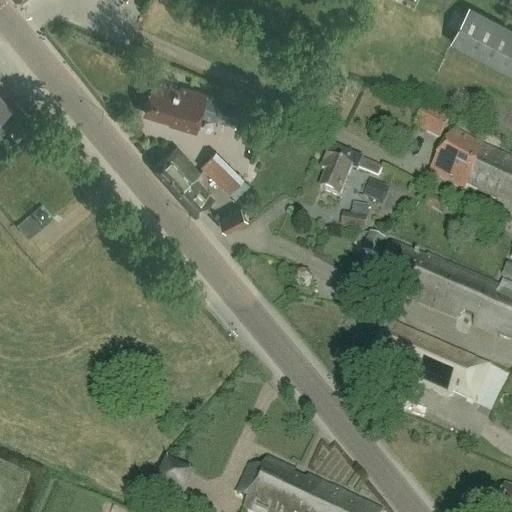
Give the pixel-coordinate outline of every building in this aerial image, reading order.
[(511,22),(469,4),(454,42),(495,60),(511,69),(511,22)] [(180,90),(154,82),(145,113),(170,121),(169,124),(196,132),(201,115),(254,132),(261,110),(241,105),(242,104),(181,86),(180,90)] [(0,152),(5,148),(0,141),(0,128),(16,115),(0,96),(0,152)] [(424,109),(415,129),(439,141),(449,122),(424,109)] [(511,163),(480,148),(454,133),(431,173),(465,192),(468,187),(511,208),(511,163)] [(196,215),(213,199),(194,178),(199,173),(176,147),(153,167),(196,215)] [(382,171),(331,148),(321,172),(326,174),(319,190),(339,199),(352,170),(358,173),(359,170),(378,179),(382,171)] [(199,166),(227,202),(245,188),(217,152),(199,166)] [(374,191),(360,197),(367,212),(381,205),(374,191)] [(28,236),(52,216),(41,202),(17,223),(28,236)] [(247,224),(240,211),(218,222),(224,237),(247,224)] [(362,234),(365,221),(343,217),(340,230),(362,234)] [(376,260),(385,241),(371,235),(362,254),(376,260)] [(426,259),(391,245),(373,290),(396,299),(402,291),(412,295),(411,301),(456,320),(464,313),(474,319),(474,328),(497,338),(497,336),(511,342),(511,287),(502,284),(501,286),(427,257),(426,259)] [(511,268),(509,266),(505,273),(502,278),(511,283),(511,268)] [(472,403),(488,367),(390,324),(369,363),(449,400),(453,394),(472,403)] [(308,511),(321,485),(309,480),(306,483),(293,478),(296,474),(268,461),(262,473),(249,467),(238,496),(248,500),(244,509),(251,511),(308,511)] [(378,511),(321,485),(308,511),(378,511)] [(181,498),(157,487),(151,499),(176,510),(181,498)] [(511,511),(511,490),(505,488),(496,511),(511,511)]
